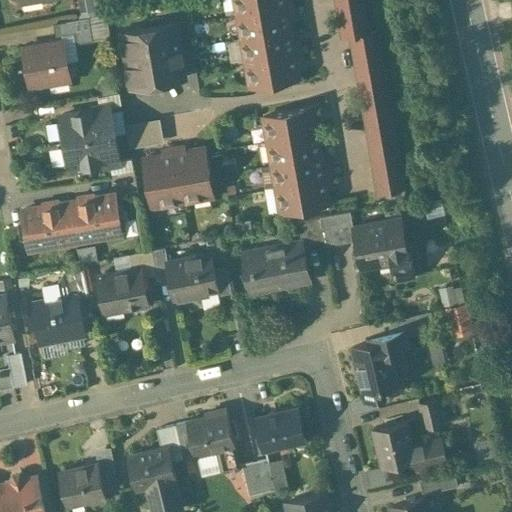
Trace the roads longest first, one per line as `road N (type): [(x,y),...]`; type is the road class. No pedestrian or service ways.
road 1 (residential): [(357,511),(320,353),(0,426)]
road 2 (secondary): [(465,0),(511,201)]
road 3 (residential): [(313,0),(355,186)]
